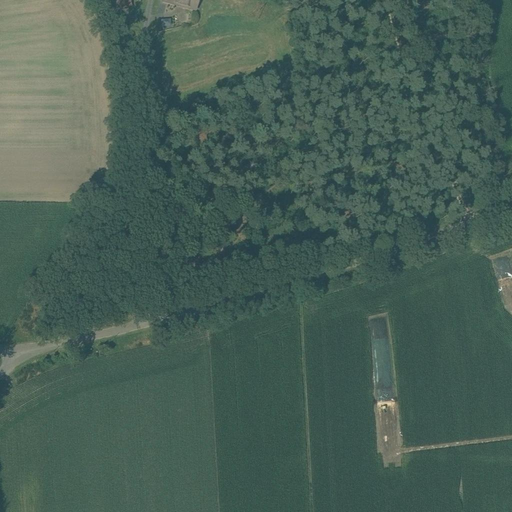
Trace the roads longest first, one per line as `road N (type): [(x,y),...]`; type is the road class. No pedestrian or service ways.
road 1 (unclassified): [(511,208),(204,307),(34,346)]
road 2 (track): [(470,221),(381,0)]
